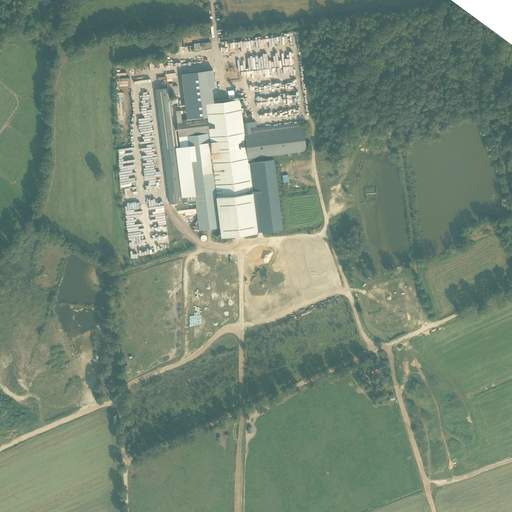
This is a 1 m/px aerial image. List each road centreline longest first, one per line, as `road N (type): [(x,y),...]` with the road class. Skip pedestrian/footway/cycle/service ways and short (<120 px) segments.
road 1 (unclassified): [(126,511),(127,458),(511,291)]
road 2 (track): [(215,36),(299,26),(326,224)]
road 3 (track): [(115,403),(124,388),(183,362),(223,331),(277,320),(347,287)]
road 4 (track): [(0,450),(107,401),(120,409),(127,458)]
road 5 (track): [(237,511),(243,332)]
road 6 (track): [(427,486),(384,347)]
